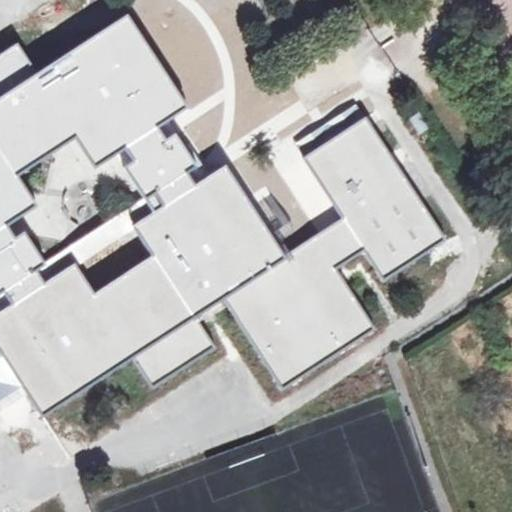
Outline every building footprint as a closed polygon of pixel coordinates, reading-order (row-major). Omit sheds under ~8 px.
[(224,0),(176,0),(217,69),(253,48),(224,0)] [(0,229),(7,225),(36,206),(18,178),(79,138),(98,166),(126,147),(160,125),(189,106),(128,14),(37,74),(18,45),(0,57),(0,229)] [(288,254),(226,296),(287,389),(379,328),(339,267),(369,248),(387,276),(408,263),(440,242),(449,236),(370,113),(307,153),(347,215),(288,254)] [(164,204),(197,182),(188,169),(198,163),(177,132),(168,138),(160,125),(126,147),(135,160),(126,166),(147,198),(156,191),(164,204)] [(226,296),(288,254),(227,162),(197,182),(164,204),(135,223),(155,254),(94,293),(74,263),(44,283),(11,305),(0,312),(0,350),(44,416),(134,356),(155,388),(218,347),(196,315),(226,296)] [(0,293),(2,292),(11,305),(44,283),(36,270),(44,264),(25,234),(16,240),(7,225),(0,229),(0,293)] [(448,254),(440,242),(408,263),(416,275),(448,254)] [(0,511),(26,511),(14,489),(0,496),(0,511)]
